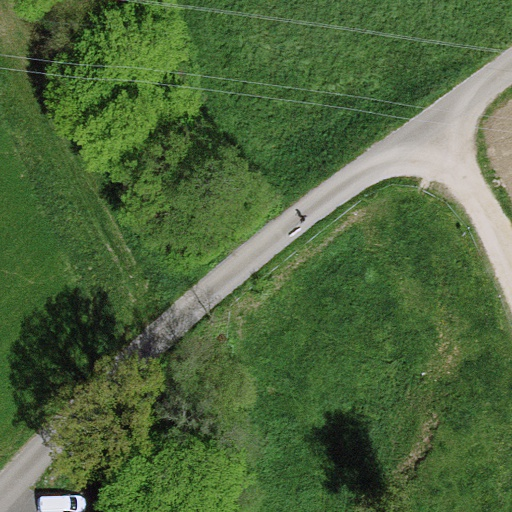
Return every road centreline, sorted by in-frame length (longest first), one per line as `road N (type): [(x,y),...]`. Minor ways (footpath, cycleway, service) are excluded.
road 1 (unclassified): [(511,66),(158,348),(0,510)]
road 2 (track): [(421,132),(495,232),(511,276)]
